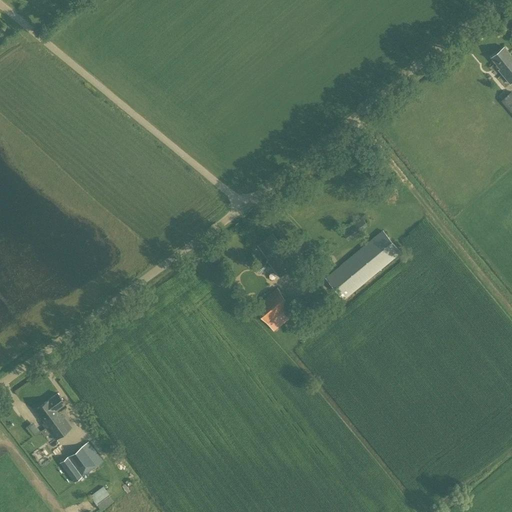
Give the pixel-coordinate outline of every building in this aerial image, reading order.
[(491,58),(500,69),(499,70),(510,84),(511,82),(511,56),(505,47),(491,58)] [(511,91),(501,101),(511,113),(511,91)] [(368,225),(362,217),(342,232),(348,240),(368,225)] [(401,252),(383,230),(325,278),(343,300),(401,252)] [(267,260),(269,262),(282,253),(284,255),(287,253),(273,234),(258,245),(269,259),(267,260)] [(282,253),(269,262),(279,276),(297,264),(290,254),(288,255),(287,253),(284,255),(282,253)] [(254,306),(274,331),(297,312),(277,287),(254,306)] [(42,424),(54,440),(71,427),(59,412),(58,413),(56,410),(64,404),(56,393),(35,409),(44,423),(42,424)] [(31,421),(26,424),(33,435),(38,432),(31,421)] [(88,441),(59,462),(73,482),(102,461),(88,441)] [(103,486),(90,496),(100,509),(113,500),(109,494),(117,489),(113,483),(105,489),(103,486)]
